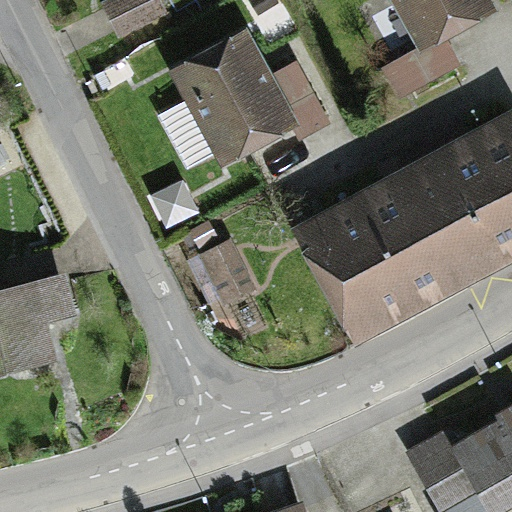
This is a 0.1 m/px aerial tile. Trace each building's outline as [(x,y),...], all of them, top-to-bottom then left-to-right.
[(164,8),(159,0),(120,0),(108,7),(122,31),(164,8)] [(402,0),(425,41),(486,7),(482,0),(402,0)] [(241,36),(180,70),(226,155),(291,120),(298,133),(326,118),(294,60),(263,76),(241,36)] [(382,70),(397,96),(455,64),(440,37),(382,70)] [(511,234),(511,112),(511,111),(316,217),(367,312),(511,234)] [(229,242),(204,255),(226,298),(251,285),(229,242)] [(0,286),(0,364),(46,352),(37,318),(66,310),(59,281),(30,289),(30,288),(2,295),(0,286)] [(504,421),(460,446),(450,430),(411,453),(437,498),(474,478),(491,509),(511,497),(511,407),(500,415),(504,421)]
